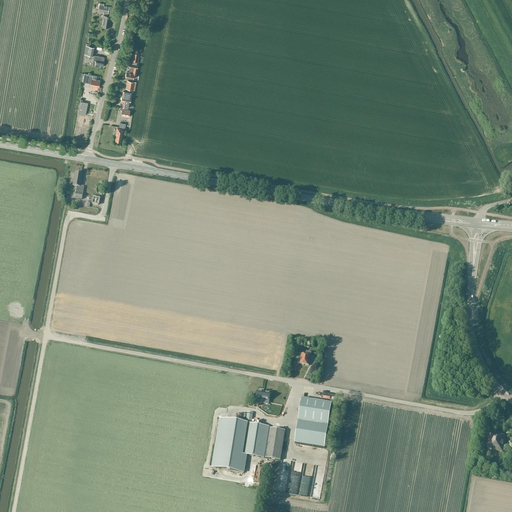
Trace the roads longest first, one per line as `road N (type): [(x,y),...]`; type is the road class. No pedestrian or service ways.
road 1 (unclassified): [(503,393),(465,413),(45,337)]
road 2 (tertiary): [(477,223),(86,159)]
road 3 (tertiary): [(503,393),(472,336),(477,223)]
road 4 (unclassified): [(86,159),(126,0)]
